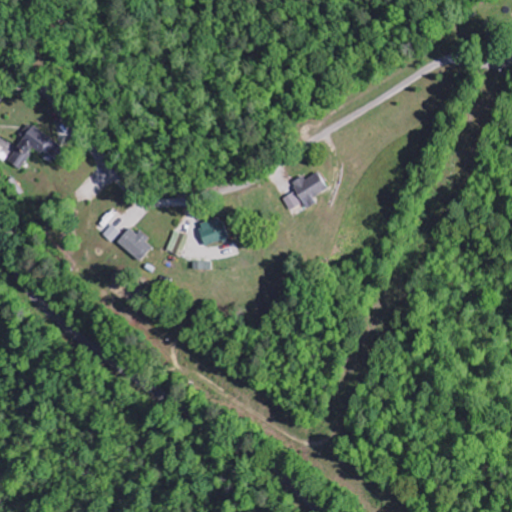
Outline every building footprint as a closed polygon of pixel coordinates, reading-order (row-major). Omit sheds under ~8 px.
[(10,162),(21,170),(37,148),(56,162),(65,150),(35,128),(10,162)] [(309,210),(318,205),(315,199),(330,190),(320,174),(307,182),(304,178),(293,185),(309,210)] [(292,211),(303,204),(296,193),(285,200),(292,211)] [(224,219),(200,225),(206,246),(229,241),(224,219)] [(104,236),(112,244),(122,233),(113,225),(104,236)] [(118,245),(142,264),(155,248),(132,228),(118,245)] [(168,253),(184,258),(189,237),(174,232),(168,253)]
